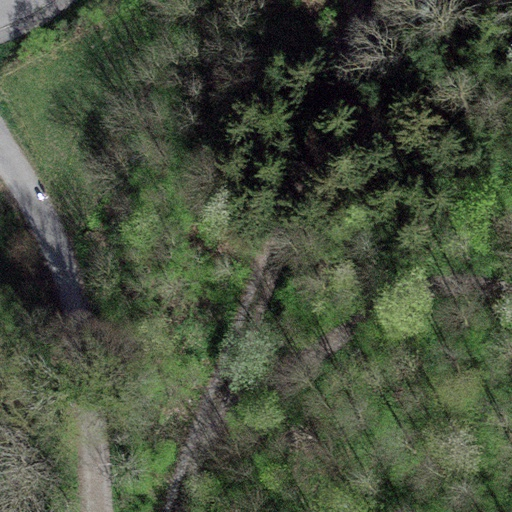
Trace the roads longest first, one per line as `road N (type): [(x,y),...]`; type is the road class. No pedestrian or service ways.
road 1 (track): [(511,300),(492,290),(378,310),(248,404),(181,511)]
road 2 (track): [(0,146),(36,208),(81,319),(106,511)]
